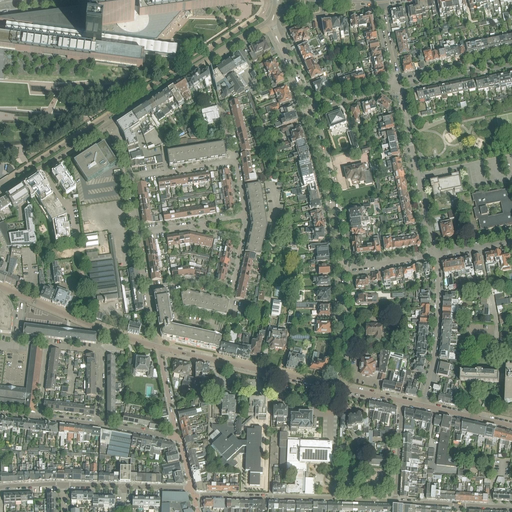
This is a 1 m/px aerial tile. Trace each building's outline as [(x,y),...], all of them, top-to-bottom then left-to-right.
[(147,0),(36,15),(22,16),(0,19),(0,21),(33,26),(33,31),(32,31),(31,31),(30,32),(30,33),(30,34),(30,35),(31,35),(31,36),(32,36),(31,41),(0,36),(0,51),(15,53),(15,52),(94,62),(94,63),(136,69),(137,68),(142,68),(140,67),(141,64),(144,64),(145,60),(141,60),(142,56),(144,56),(167,59),(174,60),(176,45),(156,42),(181,15),(250,6),(250,5),(248,5),(248,1),(251,0),(250,0),(147,0)] [(429,11),(427,0),(420,1),(423,14),(423,17),(426,17),(426,12),(429,11)] [(437,15),(434,0),(429,0),(427,0),(429,11),(433,11),(433,16),(437,15)] [(447,14),(445,1),(444,0),(442,0),(442,1),(441,2),(438,2),(441,18),(444,18),(444,14),(447,14)] [(447,0),(448,1),(445,1),(447,14),(448,17),(451,17),(450,11),(454,11),(451,0),(447,0)] [(460,10),(458,0),(451,0),(454,11),(457,10),(458,15),(461,15),(460,10)] [(458,0),(460,10),(464,9),(464,14),(468,14),(465,0),(458,0)] [(473,7),(477,7),(476,0),(469,0),(471,13),(474,13),(473,7)] [(482,0),(484,6),(484,9),(488,8),(488,10),(492,10),(491,5),(489,0),(482,0)] [(489,0),(491,5),(494,4),(495,9),(495,11),(498,11),(498,9),(496,0),(489,0)] [(416,17),(415,7),(409,8),(410,16),(409,16),(410,22),(409,22),(410,26),(411,28),(412,27),(411,22),(413,22),(413,20),(417,20),(416,17)] [(405,9),(398,10),(400,24),(405,23),(405,22),(406,22),(406,23),(407,27),(409,27),(409,22),(407,22),(406,16),(405,9)] [(401,30),(400,24),(398,10),(391,11),(393,24),(397,23),(398,26),(399,26),(400,30),(401,30)] [(509,13),(502,14),(504,22),(511,20),(510,16),(509,13)] [(366,15),(364,16),(364,17),(366,25),(367,24),(369,33),(375,32),(374,32),(374,31),(375,30),(373,25),(372,22),(373,21),(371,14),(369,15),(369,14),(366,15)] [(350,21),(349,21),(351,29),(354,28),(358,28),(358,27),(357,17),(356,17),(356,16),(353,17),(350,18),(350,21)] [(366,25),(364,17),(357,18),(357,17),(358,27),(358,28),(358,29),(366,28),(366,27),(366,25)] [(338,20),(340,32),(340,33),(344,32),(344,34),(344,37),(348,36),(348,35),(347,26),(346,18),(342,19),(341,18),(339,19),(338,20)] [(336,33),(340,32),(338,20),(330,21),(333,41),(337,40),(336,33)] [(333,41),(330,21),(322,22),(322,27),(322,31),(323,31),(324,36),(327,35),(327,36),(330,36),(331,42),(333,41)] [(305,34),(309,32),(311,31),(310,28),(308,24),(304,26),(290,32),(293,38),(305,33),(305,34)] [(398,40),(398,41),(406,39),(410,38),(408,29),(401,31),(401,32),(400,33),(399,32),(399,33),(396,34),(397,37),(397,39),(398,40)] [(311,36),(309,32),(305,34),(305,33),(293,38),(295,43),(299,41),(299,42),(303,41),(303,42),(312,37),(311,36)] [(369,33),(365,34),(366,41),(374,40),(373,39),(377,38),(375,32),(369,33)] [(507,47),(505,36),(499,37),(501,48),(507,47)] [(479,39),(475,40),(478,53),(484,51),(482,41),(481,39),(481,37),(478,37),(479,39)] [(501,48),(499,37),(493,38),(495,49),(501,48)] [(471,38),(469,39),(470,43),(472,54),(478,53),(475,40),(472,41),(471,38)] [(495,49),(493,38),(487,39),(490,50),(495,49)] [(264,52),(269,50),(269,49),(270,49),(268,45),(267,45),(264,40),(263,39),(262,39),(260,40),(259,41),(259,42),(248,48),(251,53),(249,54),(251,59),(252,59),(252,60),(253,60),(253,61),(254,61),(255,61),(256,60),(257,60),(257,59),(258,59),(257,58),(261,56),(261,54),(260,52),(263,50),(264,52)] [(406,39),(398,41),(399,47),(408,46),(419,43),(419,40),(411,42),(410,39),(407,40),(406,39)] [(490,50),(487,39),(482,41),(484,51),(490,50)] [(441,47),(437,47),(438,50),(440,60),(442,60),(443,61),(444,60),(445,60),(447,59),(444,48),(443,43),(443,41),(440,42),(441,47)] [(454,41),(450,42),(450,43),(450,45),(452,57),(455,56),(455,57),(456,57),(456,58),(457,58),(458,58),(459,57),(460,57),(457,45),(455,45),(454,41)] [(379,46),(378,45),(377,42),(373,43),(373,42),(369,43),(369,42),(365,43),(359,44),(360,47),(364,46),(364,47),(366,47),(366,49),(367,49),(367,51),(370,50),(379,48),(379,47),(379,46)] [(447,42),(443,43),(444,48),(447,59),(448,60),(450,60),(450,59),(450,58),(451,58),(451,57),(452,57),(450,45),(450,43),(450,42),(447,43),(447,42)] [(460,45),(457,45),(460,57),(466,55),(464,44),(463,42),(460,43),(460,45)] [(464,44),(466,55),(472,54),(470,43),(464,44)] [(307,44),(297,48),(300,54),(299,54),(300,56),(301,56),(301,57),(314,51),(312,47),(309,48),(307,44)] [(421,52),(421,50),(421,49),(415,51),(415,50),(412,51),(409,51),(408,46),(399,47),(399,48),(399,50),(400,51),(401,54),(403,54),(404,55),(404,54),(406,54),(407,53),(409,53),(409,55),(413,54),(421,52)] [(440,61),(440,60),(438,50),(435,51),(433,46),(430,46),(431,48),(431,49),(431,52),(434,62),(436,61),(437,62),(439,62),(440,61)] [(371,53),(368,54),(369,58),(380,56),(380,55),(380,54),(380,53),(380,52),(379,48),(370,50),(371,53)] [(424,52),(421,52),(422,55),(423,58),(425,58),(426,63),(430,63),(430,64),(433,63),(433,62),(434,62),(431,52),(427,53),(427,50),(424,51),(424,52)] [(314,51),(301,57),(301,58),(301,59),(302,60),(303,60),(304,63),(313,59),(318,56),(322,55),(322,54),(321,52),(315,54),(314,51)] [(230,60),(229,60),(240,76),(240,75),(244,73),(244,71),(249,68),(246,64),(245,64),(244,62),(243,62),(238,53),(233,56),(234,58),(230,61),(230,60)] [(369,58),(368,58),(369,61),(370,61),(371,64),(372,64),(373,65),(382,63),(382,62),(382,61),(382,60),(382,59),(381,59),(381,58),(380,56),(369,58)] [(402,59),(403,66),(412,64),(411,57),(402,59)] [(313,59),(304,63),(306,67),(305,68),(306,71),(307,71),(308,71),(317,67),(315,64),(318,63),(317,60),(314,61),(313,59)] [(217,71),(212,74),(213,76),(212,78),(213,81),(214,83),(215,85),(216,92),(217,92),(216,87),(224,82),(229,90),(228,89),(226,88),(224,88),(222,90),(223,93),(223,94),(221,95),(224,99),(231,94),(233,97),(237,94),(238,95),(239,95),(243,92),(244,92),(244,91),(244,90),(243,89),(246,87),(247,86),(240,75),(240,76),(229,60),(216,69),(217,71)] [(265,62),(258,65),(259,69),(265,66),(266,69),(267,73),(278,68),(278,66),(277,65),(276,64),(274,60),(267,63),(266,61),(265,62)] [(371,71),(383,69),(383,65),(382,63),(371,65),(370,65),(371,68),(370,68),(371,71)] [(405,73),(416,71),(416,68),(415,68),(414,64),(412,64),(403,66),(404,70),(403,71),(404,73),(405,73)] [(318,67),(317,67),(308,71),(308,72),(307,73),(308,75),(309,75),(311,79),(327,73),(325,69),(319,71),(318,67)] [(278,68),(267,73),(268,75),(269,79),(270,79),(281,75),(281,74),(280,75),(280,74),(281,73),(280,71),(279,71),(278,68)] [(199,70),(198,71),(204,81),(206,88),(208,90),(210,90),(209,86),(212,85),(208,70),(208,69),(202,73),(201,71),(200,72),(199,70)] [(361,82),(361,83),(365,82),(362,69),(356,70),(359,83),(361,82)] [(385,75),(384,74),(385,73),(384,72),(383,69),(371,71),(372,72),(372,73),(371,73),(372,77),(377,76),(377,77),(379,77),(380,76),(385,75)] [(357,84),(359,83),(356,70),(354,71),(354,72),(350,73),(353,85),(357,84)] [(198,71),(195,72),(189,76),(199,91),(201,89),(199,86),(200,86),(199,84),(204,81),(198,71)] [(347,86),(344,76),(343,74),(342,75),(341,73),(337,75),(341,89),(345,88),(345,87),(347,86)] [(350,86),(353,85),(350,73),(344,75),(344,74),(343,74),(344,76),(347,86),(349,86),(350,86)] [(504,74),(498,76),(500,86),(501,88),(506,87),(504,74)] [(281,75),(270,79),(272,85),(272,86),(273,88),(277,87),(276,85),(284,82),(282,78),(283,77),(282,75),(281,75)] [(189,76),(183,81),(190,91),(193,88),(194,90),(195,89),(195,90),(197,92),(199,91),(189,76)] [(318,83),(313,85),(315,91),(315,92),(315,94),(317,94),(317,95),(325,91),(326,94),(331,92),(330,92),(326,82),(327,82),(327,81),(326,82),(324,77),(324,76),(323,77),(316,79),(316,80),(317,80),(318,83)] [(467,81),(469,90),(470,92),(476,91),(475,89),(477,88),(476,81),(474,82),(473,79),(467,81)] [(190,91),(183,81),(178,84),(188,100),(191,98),(189,95),(190,95),(189,95),(191,93),(190,91)] [(178,84),(172,88),(181,101),(184,99),(186,101),(188,100),(178,84)] [(447,95),(445,85),(439,86),(441,96),(442,100),(448,99),(447,95)] [(279,97),(288,94),(288,93),(288,92),(288,91),(287,90),(286,87),(284,88),(283,87),(277,89),(277,91),(275,92),(277,98),(279,97)] [(172,88),(167,91),(177,106),(179,108),(179,109),(180,108),(179,106),(183,104),(182,103),(181,101),(172,88)] [(431,101),(430,99),(428,89),(426,89),(425,88),(423,89),(424,90),(422,90),(425,100),(427,99),(427,102),(431,101)] [(167,91),(162,94),(171,107),(173,105),(175,108),(177,106),(167,91)] [(162,94),(154,100),(157,105),(155,106),(160,113),(161,112),(164,117),(170,113),(169,112),(172,110),(173,112),(174,112),(174,111),(171,107),(162,94)] [(279,103),(269,107),(271,112),(274,111),(281,108),(280,105),(282,104),(283,105),(287,103),(289,103),(289,101),(291,100),(290,97),(289,95),(288,94),(279,97),(280,99),(278,100),(279,103)] [(379,107),(381,108),(386,100),(384,98),(383,97),(382,97),(382,96),(379,99),(376,100),(377,103),(380,106),(379,106),(379,107)] [(154,100),(147,104),(159,122),(165,118),(164,117),(161,112),(160,113),(155,106),(157,105),(154,100)] [(389,102),(386,100),(381,108),(381,110),(382,110),(383,108),(386,110),(387,110),(387,114),(391,113),(390,112),(392,112),(391,108),(389,108),(389,106),(391,103),(390,102),(389,102)] [(368,103),(367,103),(370,114),(376,112),(378,111),(376,106),(375,106),(373,102),(370,102),(369,102),(368,103)] [(365,104),(362,105),(363,111),(362,112),(363,115),(370,114),(367,103),(366,103),(365,103),(365,104)] [(147,104),(141,108),(146,117),(147,116),(148,118),(151,116),(152,117),(151,118),(157,127),(161,125),(159,122),(147,104)] [(243,105),(240,106),(231,108),(232,113),(241,111),(244,110),(243,105)] [(217,106),(201,110),(203,115),(205,115),(208,124),(213,123),(212,120),(220,119),(218,111),(217,111),(216,110),(218,110),(217,106)] [(282,118),(295,113),(295,112),(294,110),(293,110),(292,106),(284,110),(283,109),(277,111),(278,115),(280,114),(282,118)] [(357,106),(350,108),(352,116),(355,124),(360,123),(357,114),(360,114),(357,106)] [(149,120),(148,118),(147,116),(146,117),(141,108),(132,114),(138,122),(140,125),(139,126),(142,131),(143,136),(154,129),(150,122),(149,120)] [(346,124),(343,117),(344,117),(343,115),(341,111),(334,113),(335,114),(332,115),(332,114),(327,116),(325,117),(327,121),(328,122),(327,122),(330,130),(335,128),(335,129),(341,127),(341,126),(346,124)] [(295,114),(295,113),(282,118),(280,118),(281,122),(275,124),(276,128),(297,121),(296,118),(297,117),(296,114),(295,114)] [(126,118),(119,122),(117,124),(116,124),(118,127),(119,128),(124,135),(124,137),(125,139),(126,142),(128,149),(138,145),(136,136),(132,137),(131,134),(130,131),(133,129),(138,126),(139,126),(140,125),(138,122),(132,114),(126,118)] [(384,118),(375,119),(376,122),(378,122),(379,125),(392,122),(392,121),(392,120),(392,118),(391,118),(391,116),(388,117),(388,116),(384,116),(384,118)] [(378,133),(379,133),(381,133),(385,132),(384,130),(393,128),(393,126),(394,126),(393,124),(392,123),(392,122),(379,125),(380,130),(378,130),(378,133)] [(292,125),(281,129),(282,132),(285,131),(289,142),(285,143),(286,146),(304,140),(301,129),(299,127),(296,128),(296,131),(296,132),(295,132),(294,129),(292,125)] [(191,128),(187,131),(189,134),(188,135),(191,139),(197,139),(191,128)] [(353,129),(347,131),(352,149),(358,147),(353,129)] [(395,133),(394,132),(387,133),(386,133),(381,134),(381,133),(379,133),(379,134),(378,134),(379,138),(383,137),(383,140),(384,140),(395,138),(395,136),(396,135),(395,134),(395,133)] [(382,144),(380,144),(381,147),(397,144),(396,141),(397,141),(396,138),(396,139),(395,138),(384,140),(383,140),(382,141),(382,144)] [(167,149),(207,143),(207,142),(206,139),(188,140),(187,139),(181,140),(175,142),(176,143),(171,144),(166,146),(167,149)] [(305,143),(304,140),(286,146),(276,149),(277,152),(293,147),(294,150),(296,149),(296,150),(306,147),(306,146),(307,145),(306,143),(305,143)] [(104,143),(90,152),(78,160),(74,163),(75,165),(82,175),(87,184),(93,180),(96,178),(118,164),(104,143)] [(224,143),(167,151),(169,167),(226,158),(224,143)] [(249,144),(240,147),(241,153),(251,150),(249,144)] [(397,144),(381,147),(381,150),(386,149),(386,152),(387,152),(398,149),(398,148),(398,146),(397,146),(397,144)] [(295,154),(289,156),(289,159),(296,157),(308,154),(308,152),(308,151),(308,149),(307,149),(307,148),(306,147),(296,150),(297,150),(294,151),(295,154)] [(386,152),(385,152),(386,158),(399,155),(399,154),(399,153),(399,151),(398,151),(398,149),(387,152),(386,152)] [(131,161),(131,162),(144,159),(142,152),(130,156),(130,157),(129,157),(130,162),(131,161)] [(296,157),(298,164),(310,161),(308,154),(296,157)] [(144,159),(131,162),(132,168),(133,168),(135,168),(138,167),(139,167),(141,166),(145,166),(145,163),(145,162),(144,159)] [(391,161),(387,162),(388,168),(401,166),(400,163),(401,163),(400,159),(391,161)] [(298,172),(312,168),(311,165),(312,164),(312,162),(310,161),(298,164),(296,164),(297,169),(298,172)] [(366,184),(372,183),(372,184),(373,184),(370,170),(366,171),(366,169),(368,169),(367,165),(355,167),(350,168),(351,168),(345,170),(346,175),(345,176),(346,178),(347,179),(347,180),(351,179),(352,181),(359,179),(360,182),(365,181),(366,184)] [(55,171),(52,174),(52,175),(52,176),(55,180),(56,180),(57,181),(56,182),(59,186),(60,186),(66,195),(67,197),(77,190),(62,167),(59,169),(57,169),(55,170),(55,171)] [(313,172),(312,168),(298,172),(298,174),(299,179),(302,179),(314,176),(314,175),(315,174),(314,172),(313,172)] [(393,177),(389,178),(389,181),(391,181),(403,178),(403,176),(404,176),(403,172),(398,173),(398,172),(394,173),(395,178),(393,178),(393,177)] [(432,187),(435,201),(454,197),(453,190),(455,190),(455,192),(463,191),(459,174),(452,176),(452,178),(439,181),(439,180),(438,180),(431,181),(431,182),(432,187)] [(23,186),(29,196),(30,200),(33,198),(39,207),(53,198),(48,190),(49,189),(47,185),(45,181),(45,180),(43,177),(41,176),(41,175),(40,176),(38,176),(36,177),(36,178),(31,181),(30,182),(24,186),(23,186)] [(314,176),(302,179),(302,180),(300,180),(302,188),(316,185),(316,184),(317,184),(316,180),(315,181),(314,176)] [(403,178),(391,181),(391,184),(396,183),(396,186),(397,187),(401,186),(401,185),(405,184),(406,184),(406,181),(405,181),(404,181),(403,178)] [(251,227),(250,229),(245,252),(260,255),(266,228),(267,225),(261,184),(245,186),(251,224),(251,226),(251,227)] [(396,191),(393,192),(394,194),(406,192),(406,189),(406,185),(405,184),(401,185),(401,186),(397,187),(397,190),(396,191)] [(309,194),(318,192),(317,191),(318,190),(318,188),(317,187),(316,185),(302,188),(296,189),(297,197),(303,196),(302,191),(308,190),(309,194)] [(27,202),(28,208),(31,207),(31,202),(30,201),(29,196),(23,186),(21,187),(6,197),(13,208),(15,212),(19,211),(19,208),(16,205),(20,202),(22,200),(26,198),(27,202)] [(511,199),(511,200),(508,189),(505,190),(502,190),(485,193),(484,193),(484,194),(482,194),(482,193),(472,195),(474,202),(475,201),(476,208),(474,208),(476,220),(479,220),(481,230),(487,229),(487,230),(505,226),(505,225),(507,225),(507,227),(511,225),(511,199)] [(318,192),(309,194),(310,195),(298,198),(299,201),(306,200),(307,204),(310,203),(320,201),(318,192)] [(6,197),(0,200),(0,210),(1,212),(9,206),(11,209),(13,208),(6,197)] [(53,198),(39,207),(50,224),(66,217),(61,209),(62,209),(59,204),(58,205),(53,198)] [(393,208),(409,205),(408,202),(409,202),(408,198),(404,199),(404,198),(399,199),(400,204),(396,205),(393,206),(393,208)] [(320,201),(310,203),(310,207),(302,208),(303,212),(311,210),(315,209),(321,208),(320,205),(321,204),(321,202),(320,201)] [(349,215),(350,221),(366,218),(365,211),(366,210),(366,208),(370,208),(369,204),(362,205),(363,208),(357,209),(353,209),(353,210),(349,211),(349,215)] [(393,208),(382,210),(383,213),(386,213),(386,214),(393,212),(392,211),(397,210),(398,213),(402,212),(407,211),(407,212),(411,211),(410,207),(409,207),(409,205),(393,208)] [(27,233),(9,235),(11,246),(12,246),(21,246),(36,245),(31,207),(28,208),(24,211),(27,233)] [(399,214),(398,215),(399,220),(412,218),(411,215),(412,215),(411,211),(407,212),(407,211),(402,212),(402,213),(399,214)] [(458,217),(456,211),(448,212),(450,219),(458,217)] [(311,222),(323,220),(323,219),(324,219),(323,216),(322,216),(322,212),(307,215),(307,218),(310,218),(311,222)] [(66,217),(50,224),(53,244),(56,243),(57,243),(70,241),(69,236),(69,232),(70,232),(69,227),(68,227),(66,217)] [(350,225),(349,226),(349,227),(350,228),(351,228),(351,229),(362,227),(362,228),(367,227),(366,223),(371,222),(371,217),(366,218),(350,221),(350,224),(350,225)] [(399,220),(395,221),(395,223),(395,224),(402,222),(402,223),(404,223),(405,225),(407,225),(408,225),(409,227),(409,228),(413,227),(412,224),(414,224),(413,220),(412,220),(412,218),(399,220)] [(323,221),(323,220),(311,222),(309,222),(310,227),(310,228),(308,228),(308,230),(315,230),(315,229),(316,229),(319,228),(320,229),(324,228),(324,224),(325,224),(324,221),(323,221)] [(441,222),(444,238),(454,236),(452,223),(451,224),(450,220),(441,222)] [(8,246),(11,246),(9,235),(6,221),(0,224),(0,230),(2,234),(7,246),(8,246)] [(301,230),(301,233),(306,233),(306,234),(308,234),(308,236),(302,235),(302,242),(308,242),(312,242),(315,242),(318,242),(318,239),(320,239),(324,239),(324,234),(325,233),(325,231),(324,230),(315,231),(307,231),(307,230),(301,230)] [(388,250),(399,248),(397,237),(396,237),(390,238),(390,235),(382,236),(381,230),(379,234),(380,241),(383,240),(384,245),(383,245),(384,250),(385,250),(385,251),(388,250)] [(416,232),(410,233),(410,235),(412,246),(413,246),(413,247),(415,247),(415,246),(416,246),(417,247),(419,247),(420,245),(420,243),(418,242),(418,237),(417,237),(417,236),(416,232)] [(92,247),(99,246),(97,235),(97,234),(95,235),(85,236),(85,235),(84,235),(84,236),(86,248),(92,247)] [(367,247),(367,245),(361,245),(361,243),(362,243),(362,239),(366,238),(368,238),(368,235),(352,237),(352,238),(351,238),(353,254),(351,254),(356,254),(359,254),(360,253),(359,248),(367,247)] [(404,236),(405,247),(409,247),(411,247),(412,246),(410,235),(404,236)] [(88,268),(94,310),(99,309),(98,303),(104,302),(104,303),(107,303),(106,301),(122,299),(118,270),(117,268),(113,236),(109,236),(110,246),(109,246),(109,250),(111,250),(111,255),(98,257),(97,250),(93,251),(86,252),(88,268)] [(374,247),(371,247),(372,252),(371,252),(371,253),(381,252),(381,251),(380,251),(379,245),(378,240),(378,239),(373,240),(373,241),(374,244),(374,247)] [(315,242),(312,242),(308,242),(309,251),(316,250),(316,254),(318,254),(327,253),(328,252),(328,250),(327,249),(327,246),(319,246),(316,246),(315,245),(315,242)] [(359,248),(360,253),(371,252),(372,252),(371,247),(374,247),(374,244),(367,245),(367,247),(359,248)] [(12,249),(10,259),(13,260),(13,257),(14,254),(22,255),(21,246),(20,246),(12,246),(12,249)] [(219,252),(218,258),(220,258),(230,260),(231,255),(222,253),(219,252)] [(500,252),(494,253),(496,265),(499,264),(500,270),(508,269),(506,260),(509,260),(508,254),(505,254),(504,254),(504,255),(502,255),(502,254),(501,254),(501,252),(500,252)] [(245,253),(244,259),(253,261),(255,261),(257,256),(254,255),(245,253)] [(327,253),(318,254),(318,258),(314,259),(314,261),(311,262),(311,265),(315,264),(318,264),(317,262),(328,261),(328,257),(328,256),(328,254),(327,253)] [(489,266),(496,265),(494,253),(486,254),(488,263),(486,263),(487,272),(490,272),(489,266)] [(475,256),(474,256),(474,257),(476,264),(474,264),(476,272),(483,270),(481,259),(481,258),(481,256),(481,255),(480,255),(475,256)] [(465,259),(463,259),(466,275),(472,274),(472,276),(474,276),(473,267),(472,267),(470,258),(467,259),(467,258),(464,258),(465,259)] [(5,282),(11,284),(14,276),(13,276),(14,272),(13,272),(18,260),(13,260),(10,259),(9,268),(8,274),(5,282)] [(460,260),(456,260),(459,276),(466,275),(463,259),(462,259),(460,259),(460,260)] [(450,261),(449,262),(452,274),(456,273),(456,275),(455,275),(455,279),(457,279),(457,278),(459,278),(459,276),(456,260),(453,261),(452,260),(451,261),(450,261)] [(452,279),(452,274),(449,262),(442,263),(444,269),(443,270),(443,272),(444,272),(444,274),(449,273),(449,279),(448,279),(452,279)] [(61,278),(61,273),(60,268),(58,268),(57,263),(52,263),(55,284),(60,283),(59,278),(61,278)] [(196,265),(193,277),(199,278),(201,269),(202,266),(196,265)] [(428,265),(421,266),(423,277),(426,276),(427,279),(430,279),(430,276),(428,266),(428,265)] [(318,270),(318,275),(329,274),(330,273),(330,270),(329,270),(328,266),(318,266),(319,270),(318,270)] [(421,266),(414,267),(414,268),(415,272),(415,276),(416,276),(416,277),(416,280),(417,280),(420,279),(419,277),(423,277),(421,266)] [(410,269),(402,270),(404,282),(408,282),(408,279),(412,278),(411,273),(415,272),(414,268),(413,267),(411,268),(410,269)] [(137,269),(132,269),(127,270),(128,277),(130,277),(138,276),(137,269)] [(395,270),(397,281),(400,281),(401,285),(403,284),(403,282),(401,269),(399,270),(395,270)] [(390,271),(388,271),(388,272),(390,280),(390,285),(390,286),(393,286),(393,282),(396,281),(396,277),(395,277),(394,270),(393,270),(390,271)] [(383,278),(381,278),(381,281),(382,286),(390,285),(390,280),(388,272),(387,271),(385,272),(384,272),(384,273),(382,273),(383,278)] [(355,279),(354,280),(355,282),(356,282),(356,289),(358,289),(358,288),(361,288),(361,287),(368,286),(367,282),(381,281),(381,278),(380,272),(372,273),(373,277),(370,277),(362,277),(355,278),(355,279)] [(40,299),(47,301),(51,303),(55,292),(55,289),(49,286),(47,289),(45,288),(44,276),(43,276),(43,275),(39,275),(39,278),(41,298),(40,299)] [(14,276),(11,284),(17,287),(21,279),(16,277),(14,276)] [(131,284),(139,283),(138,276),(130,277),(131,284)] [(324,286),(325,286),(330,286),(329,279),(326,279),(325,278),(313,278),(313,282),(316,282),(316,287),(324,286)] [(132,291),(140,290),(139,283),(131,284),(132,291)] [(495,295),(504,293),(503,291),(501,291),(501,289),(495,291),(494,286),(490,287),(491,293),(494,292),(495,295)] [(66,307),(69,308),(73,297),(70,296),(71,295),(55,289),(56,293),(52,303),(65,308),(66,307)] [(133,298),(141,297),(140,290),(132,291),(133,298)] [(154,292),(159,327),(160,332),(160,333),(160,334),(160,335),(160,336),(161,336),(161,337),(162,338),(163,339),(164,339),(166,340),(169,340),(219,351),(220,344),(221,339),(221,337),(219,337),(218,337),(218,336),(214,336),(207,334),(205,334),(185,329),(183,329),(180,328),(181,325),(180,325),(173,323),(171,324),(171,323),(172,323),(167,290),(166,290),(154,292)] [(329,295),(330,294),(330,292),(329,291),(329,290),(320,290),(320,294),(318,294),(318,298),(316,298),(316,301),(329,301),(329,300),(330,299),(330,297),(329,297),(329,295)] [(417,298),(430,299),(430,292),(428,292),(427,293),(425,293),(425,291),(422,291),(418,291),(417,291),(417,298)] [(194,309),(197,293),(190,292),(187,292),(181,293),(183,308),(188,307),(194,309)] [(0,332),(11,334),(12,321),(13,318),(12,314),(12,310),(10,306),(8,303),(6,300),(4,297),(1,294),(0,293),(0,332)] [(208,296),(197,293),(194,309),(204,311),(208,296)] [(358,300),(356,301),(356,303),(358,304),(359,304),(359,305),(362,305),(362,304),(367,304),(369,304),(369,305),(372,305),(372,304),(372,300),(377,300),(376,295),(371,295),(371,296),(368,296),(367,295),(360,295),(360,296),(358,296),(358,300)] [(219,298),(208,296),(204,311),(215,313),(219,298)] [(135,305),(142,304),(141,297),(133,298),(135,305)] [(229,300),(219,298),(215,313),(226,316),(229,300)] [(273,302),(271,313),(280,314),(282,303),(273,302)] [(136,312),(144,311),(142,304),(135,305),(136,312)] [(325,304),(295,304),(295,309),(308,309),(308,306),(314,306),(318,306),(318,310),(319,310),(319,315),(329,315),(329,310),(330,309),(330,306),(329,306),(329,305),(325,305),(325,304)] [(125,320),(125,325),(126,331),(128,331),(127,333),(139,335),(140,332),(146,334),(144,327),(141,326),(141,325),(130,322),(130,321),(127,320),(125,320)] [(311,325),(311,327),(314,327),(314,330),(316,330),(316,333),(322,333),(323,334),(324,334),(325,333),(330,334),(330,332),(331,329),(330,329),(330,323),(326,323),(322,323),(316,323),(316,320),(311,320),(311,325)] [(366,336),(367,336),(367,339),(375,339),(375,340),(380,340),(380,336),(381,336),(381,334),(382,333),(381,331),(381,325),(369,325),(368,324),(367,324),(367,325),(366,325),(366,332),(365,332),(365,334),(366,335),(366,336)] [(61,330),(24,325),(23,335),(75,341),(75,342),(79,342),(96,344),(97,334),(61,330)] [(269,327),(267,343),(269,344),(269,347),(270,347),(269,348),(270,349),(271,350),(272,350),(273,349),(274,348),(275,348),(275,343),(276,343),(278,332),(273,331),(273,327),(269,327)] [(275,343),(275,348),(282,349),(283,346),(285,346),(287,331),(283,330),(282,333),(278,332),(276,343),(275,343)] [(229,343),(225,342),(225,343),(224,342),(224,343),(225,343),(225,344),(224,344),(224,345),(220,344),(219,351),(219,354),(222,355),(229,356),(234,332),(231,331),(229,339),(230,340),(229,343)] [(252,341),(251,347),(249,361),(250,355),(251,355),(250,356),(256,357),(256,354),(259,354),(262,337),(265,338),(266,331),(261,331),(261,332),(259,332),(259,337),(257,337),(256,342),(252,341)] [(229,356),(236,358),(238,345),(234,344),(235,341),(236,340),(238,332),(234,332),(229,356),(229,357),(229,356)] [(242,359),(247,335),(244,334),(243,342),(243,343),(243,346),(238,345),(236,358),(242,359)] [(250,335),(247,335),(242,359),(249,361),(251,347),(247,347),(248,344),(249,343),(250,335)] [(41,364),(43,347),(37,346),(32,346),(31,348),(30,363),(41,364)] [(291,347),(286,369),(297,371),(298,368),(299,368),(300,363),(303,364),(304,357),(300,356),(302,350),(291,347)] [(326,372),(327,371),(328,369),(327,368),(326,368),(327,364),(328,364),(328,362),(328,361),(328,360),(323,359),(322,362),(316,361),(318,353),(313,352),(310,369),(325,372),(326,372)] [(361,364),(360,370),(362,370),(362,375),(372,376),(372,374),(375,374),(375,373),(379,373),(380,373),(379,380),(384,382),(385,382),(390,356),(391,352),(381,352),(380,369),(377,369),(376,370),(375,369),(376,363),(373,363),(373,360),(372,359),(370,359),(363,359),(362,364),(361,364)] [(417,358),(418,358),(426,360),(426,352),(418,352),(417,355),(414,354),(414,357),(417,357),(417,358)] [(136,366),(132,366),(131,376),(135,376),(135,372),(148,373),(147,377),(152,378),(152,379),(159,380),(157,370),(157,371),(152,371),(153,368),(149,367),(150,360),(137,358),(136,366)] [(424,367),(426,360),(418,358),(417,361),(415,360),(414,361),(413,361),(412,364),(424,367)] [(174,367),(173,373),(180,375),(180,376),(181,376),(184,377),(184,378),(184,381),(183,381),(182,386),(183,386),(182,389),(187,391),(188,387),(190,388),(190,389),(195,390),(195,384),(195,378),(189,377),(189,376),(188,376),(189,370),(190,370),(191,370),(192,369),(192,368),(192,367),(192,366),(191,366),(190,365),(185,364),(181,363),(175,362),(175,363),(174,364),(173,365),(174,367)] [(26,390),(13,388),(10,388),(0,386),(0,408),(35,413),(41,364),(30,363),(26,390)] [(438,369),(451,372),(450,372),(451,366),(453,366),(439,363),(438,369)] [(414,372),(422,373),(423,374),(424,367),(412,364),(411,367),(413,367),(413,368),(415,368),(414,371),(414,372)] [(436,375),(437,375),(450,378),(448,377),(449,372),(451,372),(438,369),(436,375)] [(406,371),(406,374),(401,394),(411,397),(415,381),(407,379),(408,376),(411,377),(412,372),(406,371)] [(483,372),(478,372),(477,372),(477,373),(461,372),(460,381),(499,383),(499,379),(500,380),(500,382),(503,382),(503,380),(506,380),(506,378),(504,378),(504,375),(500,374),(500,378),(499,378),(499,374),(483,373),(483,372)] [(383,390),(395,393),(399,377),(399,375),(399,376),(394,375),(395,373),(392,373),(389,383),(385,382),(384,382),(383,390)] [(399,377),(395,393),(401,394),(406,374),(403,373),(402,377),(399,377)] [(439,396),(438,402),(444,404),(447,390),(448,384),(445,383),(444,391),(441,390),(439,396)] [(447,390),(444,404),(451,405),(455,387),(455,385),(452,384),(451,391),(447,390)] [(438,396),(439,396),(441,390),(442,387),(434,385),(433,389),(434,390),(434,393),(436,393),(436,394),(437,394),(438,396)] [(215,432),(209,438),(214,443),(212,446),(223,458),(218,461),(228,473),(233,469),(237,465),(233,460),(232,458),(236,454),(240,454),(241,442),(238,442),(233,437),(233,434),(235,432),(236,432),(236,438),(241,438),(241,429),(241,426),(241,419),(236,419),(237,415),(235,415),(235,408),(236,403),(234,403),(234,398),(228,398),(228,397),(227,396),(224,395),(222,397),(222,403),(219,402),(219,406),(222,406),(221,415),(222,415),(227,416),(227,422),(223,425),(213,425),(212,424),(212,425),(212,429),(215,432)] [(199,399),(199,404),(200,404),(201,407),(208,406),(208,398),(203,399),(202,399),(201,398),(199,399)] [(252,416),(241,426),(241,429),(253,418),(258,418),(258,420),(266,420),(266,410),(264,410),(264,407),(265,407),(265,399),(258,399),(258,400),(256,400),(256,399),(249,399),(249,407),(250,407),(250,409),(247,409),(247,416),(252,416)] [(201,407),(178,413),(179,420),(188,418),(205,414),(208,413),(208,406),(201,407)] [(390,415),(392,415),(393,406),(389,406),(385,423),(385,424),(388,424),(390,415)] [(281,428),(281,433),(287,433),(287,432),(287,428),(287,426),(283,426),(283,422),(287,422),(287,408),(286,407),(284,407),(283,408),(283,407),(278,407),(278,408),(277,408),(278,407),(277,407),(275,407),(274,407),(274,408),(273,408),(273,422),(277,422),(276,428),(281,428)] [(168,417),(168,416),(167,409),(159,411),(161,418),(161,419),(161,418),(163,417),(163,418),(164,418),(164,417),(165,417),(166,417),(168,416),(168,417)] [(415,421),(417,411),(405,409),(404,429),(414,430),(415,421)] [(290,429),(290,431),(297,432),(297,429),(298,429),(298,430),(311,430),(311,429),(316,430),(316,418),(312,418),(312,413),(299,413),(299,415),(291,415),(290,429)] [(349,421),(347,421),(347,428),(348,428),(348,429),(353,429),(353,430),(354,432),(357,432),(358,431),(359,426),(363,426),(364,425),(364,422),(363,420),(363,416),(361,414),(359,414),(357,415),(357,417),(349,416),(349,421)] [(436,416),(434,426),(440,427),(439,428),(438,428),(437,434),(440,434),(444,417),(436,416)] [(450,433),(453,419),(444,417),(440,434),(440,442),(440,444),(439,444),(439,445),(439,449),(437,459),(437,465),(446,466),(447,457),(448,444),(449,439),(450,433)] [(455,431),(457,420),(454,420),(453,419),(450,433),(449,439),(451,440),(453,430),(455,431)] [(21,420),(19,420),(17,436),(20,436),(20,429),(23,430),(25,430),(26,421),(21,420)] [(196,421),(180,425),(182,430),(190,428),(190,425),(196,423),(199,422),(199,420),(196,421)] [(454,435),(453,441),(461,442),(462,435),(461,435),(461,432),(460,431),(461,427),(462,421),(457,420),(455,431),(454,435)] [(162,425),(165,426),(165,424),(156,422),(154,430),(160,431),(161,425),(162,425)] [(469,423),(466,441),(468,441),(468,439),(469,439),(469,436),(472,437),(475,424),(472,423),(469,423)] [(475,424),(472,437),(477,438),(476,441),(476,440),(475,443),(477,443),(481,426),(479,425),(475,424)] [(477,443),(480,444),(480,441),(484,442),(485,437),(487,427),(483,426),(481,426),(477,443)] [(487,427),(485,437),(487,438),(486,443),(491,444),(491,446),(493,446),(493,443),(496,429),(494,428),(490,427),(489,427),(487,427)] [(100,454),(100,438),(101,429),(93,428),(92,436),(98,437),(96,447),(96,454),(100,454)] [(254,430),(247,430),(247,443),(241,442),(240,454),(246,454),(245,471),(250,471),(250,486),(259,486),(260,474),(262,474),(263,469),(260,469),(262,433),(262,428),(254,428),(254,430)] [(111,431),(101,429),(100,438),(100,454),(100,456),(105,456),(107,456),(109,443),(111,431)] [(496,429),(493,443),(496,443),(497,439),(500,440),(502,436),(501,435),(502,431),(501,431),(501,430),(499,430),(496,429)] [(197,431),(183,434),(184,439),(192,437),(192,435),(202,432),(201,430),(199,430),(197,431)] [(132,435),(111,431),(109,443),(107,456),(110,457),(112,457),(115,457),(120,458),(128,459),(132,435)] [(502,436),(500,440),(503,441),(502,445),(505,446),(509,432),(508,432),(506,432),(505,431),(504,431),(503,431),(502,431),(501,435),(502,436)] [(192,437),(184,439),(185,442),(185,445),(193,443),(194,443),(193,442),(196,442),(196,440),(200,439),(200,435),(192,437)] [(300,439),(287,438),(286,469),(286,471),(297,471),(303,471),(306,471),(306,478),(305,478),(305,494),(314,494),(314,479),(308,478),(309,464),(309,465),(309,466),(310,466),(315,466),(316,466),(317,466),(331,467),(332,467),(333,467),(333,466),(334,451),(334,450),(333,450),(332,450),(332,443),(319,442),(319,440),(314,439),(314,442),(300,441),(300,439)] [(163,441),(152,439),(149,456),(153,456),(153,454),(160,455),(160,454),(161,449),(163,441)] [(193,443),(185,445),(187,451),(187,452),(202,449),(203,451),(202,451),(203,454),(207,453),(207,447),(208,440),(202,441),(203,444),(201,445),(194,447),(193,443)] [(163,441),(161,449),(165,450),(165,449),(167,449),(170,448),(171,443),(163,441)] [(166,455),(168,454),(177,452),(175,445),(174,443),(171,443),(170,448),(167,449),(168,451),(165,452),(166,455)] [(202,449),(187,452),(188,458),(196,456),(196,453),(202,451),(203,451),(202,449)] [(168,464),(179,461),(177,452),(168,454),(166,455),(168,464)] [(196,456),(188,458),(189,463),(198,461),(197,459),(204,457),(203,454),(196,456)] [(446,466),(459,468),(460,459),(456,458),(447,457),(446,466)] [(181,472),(179,462),(163,466),(164,472),(165,476),(168,476),(181,472)] [(57,465),(56,480),(64,480),(65,467),(63,467),(63,465),(59,465),(57,465)] [(70,467),(65,467),(64,480),(65,480),(65,481),(73,481),(73,469),(70,469),(70,467)] [(73,481),(81,481),(82,473),(81,473),(81,469),(73,469),(73,481)] [(120,469),(120,472),(120,482),(130,483),(130,482),(130,477),(130,469),(120,469)] [(192,473),(193,478),(201,477),(200,474),(207,473),(207,470),(192,473)] [(201,480),(201,477),(193,478),(195,485),(202,483),(207,482),(207,479),(201,480)] [(286,486),(286,493),(288,493),(289,493),(294,493),(295,493),(296,493),(297,493),(299,493),(302,494),(302,492),(303,480),(296,480),(295,480),(295,486),(288,486),(286,486)] [(207,491),(207,482),(202,483),(195,485),(196,491),(197,492),(207,492),(207,491)] [(162,493),(161,511),(169,511),(170,509),(173,509),(174,511),(180,511),(179,511),(192,511),(191,509),(190,506),(189,504),(189,502),(187,494),(162,493)] [(204,500),(203,508),(204,508),(209,508),(213,508),(213,500),(204,500)] [(342,503),(342,511),(344,511),(345,511),(348,511),(350,511),(351,504),(342,503)]
